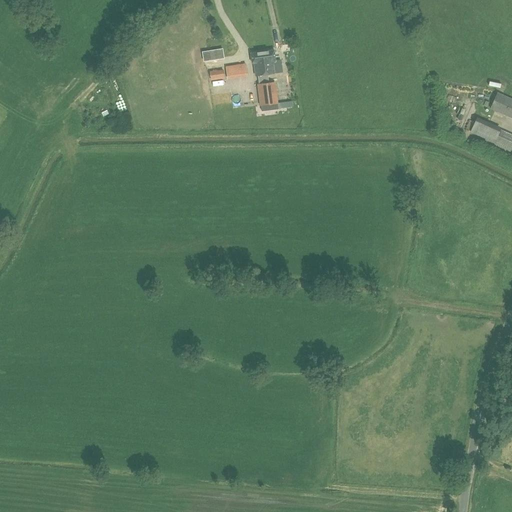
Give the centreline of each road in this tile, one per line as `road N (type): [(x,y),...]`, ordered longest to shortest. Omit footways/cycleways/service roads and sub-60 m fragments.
road 1 (track): [(511,314),(406,303),(227,301),(181,286),(136,254),(88,184)]
road 2 (track): [(184,0),(74,107),(66,128),(88,184)]
road 3 (unclassified): [(466,511),(482,406),(511,328)]
road 4 (track): [(329,487),(468,500)]
